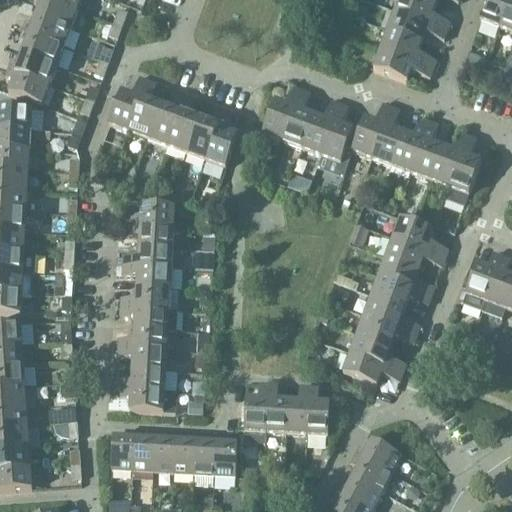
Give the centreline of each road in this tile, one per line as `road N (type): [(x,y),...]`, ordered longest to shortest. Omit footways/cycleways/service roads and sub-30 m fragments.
road 1 (residential): [(98,425),(102,194),(92,155),(132,52),(171,51)]
road 2 (residential): [(431,109),(382,91),(366,100),(286,72),(256,83),(171,51)]
road 3 (residential): [(98,425),(216,430),(238,380),(311,382)]
road 4 (residential): [(408,408),(477,229)]
road 5 (residential): [(477,229),(511,138),(431,109)]
road 6 (residential): [(314,511),(368,417),(408,408)]
